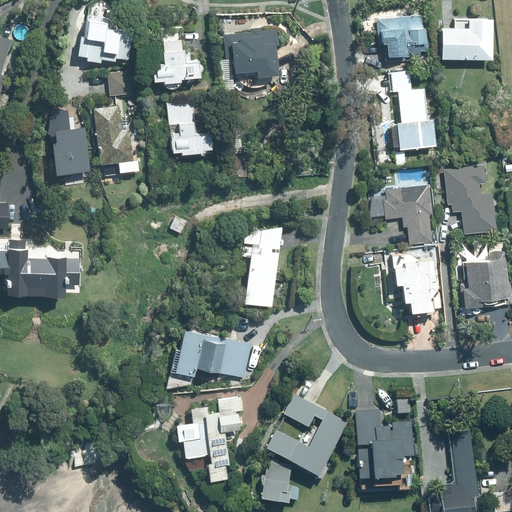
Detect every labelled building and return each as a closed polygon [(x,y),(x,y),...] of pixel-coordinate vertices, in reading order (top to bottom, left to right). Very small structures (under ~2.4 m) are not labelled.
[(420,24),(419,13),(376,17),(376,22),(373,22),(375,45),(378,45),(379,45),(381,61),(404,59),(403,54),(418,52),(418,49),(428,48),(426,34),(424,34),(423,24),(420,24)] [(438,54),(490,56),(491,15),(466,15),(466,24),(439,23),(438,54)] [(113,54),(127,57),(127,28),(102,24),(103,19),(85,16),(82,32),(78,31),(75,52),(84,54),(84,57),(98,59),(99,56),(112,58),(113,54)] [(260,28),(260,25),(249,26),(249,29),(222,32),(224,57),(230,56),(231,67),(252,64),(253,71),(274,69),(272,42),(277,41),(275,27),(260,28)] [(184,49),(181,27),(157,29),(159,51),(161,51),(162,61),(149,63),(151,79),(197,73),(195,58),(190,59),(188,48),(184,49)] [(0,67),(10,37),(0,34),(0,67)] [(108,93),(131,91),(128,68),(105,70),(108,93)] [(410,87),(408,68),(387,71),(388,90),(396,89),(399,118),(394,119),(397,146),(434,141),(431,115),(425,115),(422,86),(410,87)] [(193,121),(191,101),(165,104),(167,124),(176,123),(177,133),(175,133),(175,130),(169,131),(169,134),(167,134),(169,150),(177,149),(178,156),(202,153),(201,146),(208,145),(206,129),(198,130),(197,120),(193,121)] [(98,162),(131,158),(127,127),(120,128),(118,103),(91,106),(98,162)] [(68,106),(48,108),(56,171),(89,168),(84,127),(70,128),(68,106)] [(467,169),(467,167),(449,169),(450,171),(445,171),(447,185),(445,185),(447,201),(452,201),(454,212),(459,212),(461,231),(493,228),(490,194),(478,196),(475,168),(467,169)] [(427,182),(384,187),(385,197),(382,197),(383,217),(401,215),(402,225),(405,225),(407,242),(430,240),(427,212),(431,212),(427,182)] [(187,217),(174,212),(169,227),(182,231),(187,217)] [(270,305),(280,227),(259,224),(258,230),(242,227),(240,240),(249,241),(248,252),(241,301),(270,305)] [(22,256),(23,243),(7,243),(7,245),(5,245),(5,248),(0,248),(0,269),(4,269),(3,290),(6,290),(9,294),(18,294),(21,290),(52,291),(53,259),(36,258),(36,256),(22,256)] [(458,281),(460,305),(481,302),(484,303),(488,303),(491,303),(494,303),(498,302),(501,301),(503,300),(503,302),(511,301),(509,279),(506,279),(502,246),(486,248),(487,256),(463,258),(463,259),(461,260),(463,277),(459,278),(460,280),(458,281)] [(413,311),(429,310),(428,309),(431,309),(431,305),(439,304),(437,291),(429,283),(428,278),(433,278),(431,256),(415,257),(408,251),(399,251),(400,254),(390,255),(392,280),(399,279),(400,297),(406,296),(407,307),(413,306),(413,311)] [(244,375),(252,342),(180,325),(170,367),(190,372),(192,363),(244,375)] [(158,402),(167,403),(167,395),(159,394),(158,402)] [(209,476),(223,475),(228,474),(224,440),(223,429),(223,428),(238,427),(236,411),(234,411),(234,409),(240,408),(239,395),(215,398),(216,403),(188,406),(190,420),(173,421),(174,437),(179,437),(181,453),(207,451),(207,459),(203,459),(205,477),(209,476)] [(300,428),(309,414),(285,399),(274,417),(281,422),(281,425),(279,425),(273,459),(270,459),(264,468),(262,475),(259,474),(259,479),(260,485),(261,486),(259,500),(277,503),(277,502),(287,503),(287,499),(295,500),(297,487),(286,485),(289,466),(325,472),(328,453),(326,452),(328,445),(299,440),(301,428),(300,428)] [(170,403),(158,403),(158,415),(170,415),(170,403)] [(411,456),(409,421),(390,422),(391,431),(383,431),(383,439),(376,440),(376,448),(355,449),(356,479),(387,478),(386,468),(400,467),(399,457),(411,456)] [(447,432),(452,480),(449,484),(437,485),(438,494),(431,495),(427,500),(427,511),(472,511),(471,498),(474,498),(468,430),(447,432)]
